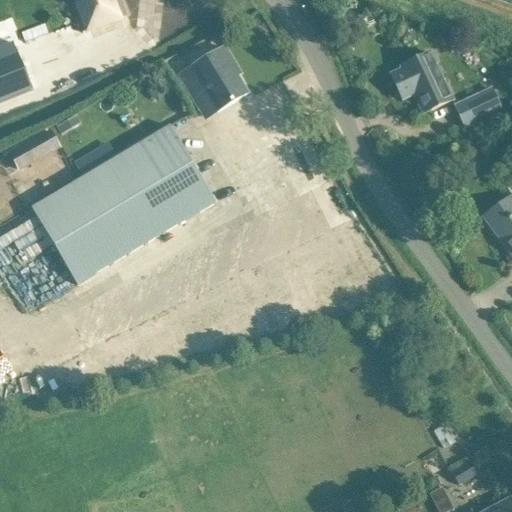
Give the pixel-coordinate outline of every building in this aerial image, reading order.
[(71,0),(85,34),(126,18),(119,0),(71,0)] [(139,0),(162,25),(174,14),(176,16),(179,13),(178,12),(188,3),(185,0),(139,0)] [(13,44),(0,49),(0,102),(32,89),(13,44)] [(224,50),(207,61),(191,71),(217,114),(247,96),(229,68),(234,65),(224,50)] [(408,86),(414,97),(423,116),(453,102),(431,55),(400,69),(401,72),(390,77),(397,91),(408,86)] [(503,115),(493,91),(454,109),(464,132),(503,115)] [(76,119),(56,130),(60,138),(80,126),(76,119)] [(81,180),(31,210),(77,287),(216,205),(206,188),(167,126),(81,180)] [(19,173),(60,150),(50,132),(9,155),(19,173)] [(511,195),(511,198),(483,220),(494,236),(497,235),(501,241),(499,242),(511,259),(511,187),(508,190),(511,195)] [(0,371),(0,383),(13,379),(10,369),(0,371)] [(445,426),(434,433),(443,450),(455,444),(445,426)] [(469,465),(452,475),(451,475),(458,487),(476,476),(469,465)] [(488,511),(511,511),(511,502),(511,500),(488,511)]
